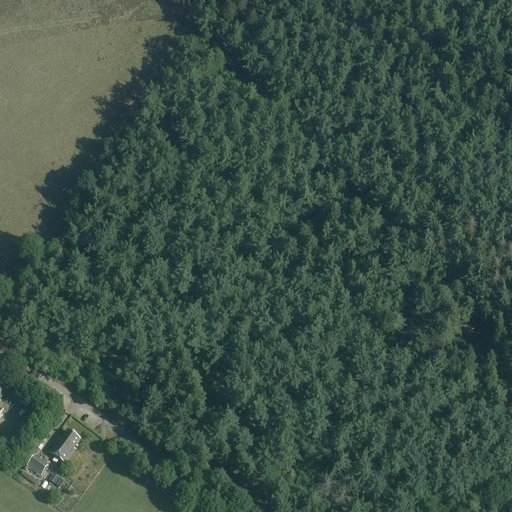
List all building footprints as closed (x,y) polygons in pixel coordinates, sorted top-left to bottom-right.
[(0,401),(8,390),(0,384),(0,401)] [(75,450),(81,441),(67,432),(60,442),(58,441),(48,454),(66,466),(76,451),(75,450)] [(41,477),(48,467),(34,457),(27,467),(41,477)] [(36,483),(23,473),(21,476),(35,485),(36,483)] [(54,476),(51,481),(59,488),(63,482),(54,476)]
